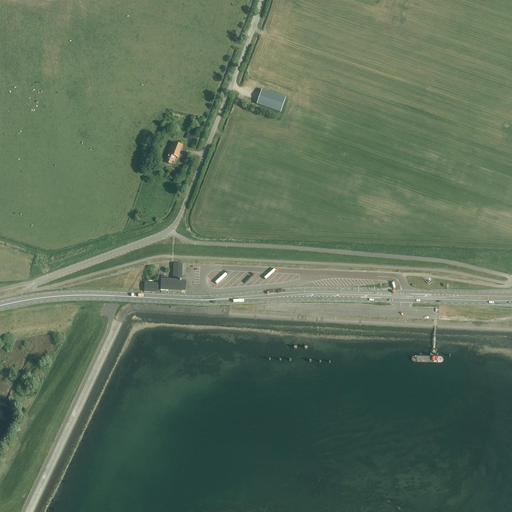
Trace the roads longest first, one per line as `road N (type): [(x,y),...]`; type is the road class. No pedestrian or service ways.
road 1 (unclassified): [(40,281),(173,227),(261,0)]
road 2 (primary): [(511,294),(296,290),(199,300)]
road 3 (primary): [(199,300),(511,302)]
road 4 (primary): [(0,305),(69,295),(199,300)]
